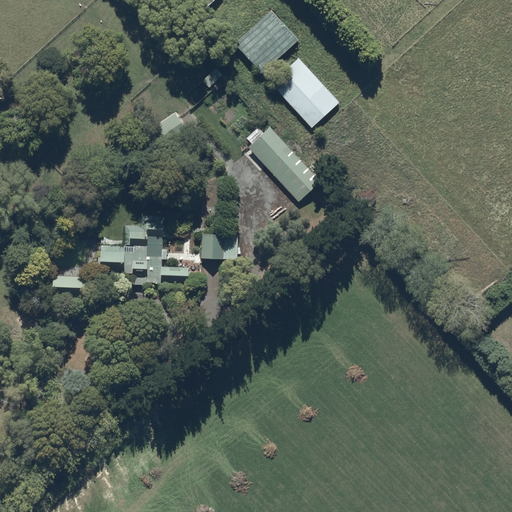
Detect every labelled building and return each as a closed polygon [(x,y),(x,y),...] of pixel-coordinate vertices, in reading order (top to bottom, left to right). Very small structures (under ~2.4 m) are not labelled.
[(213,0),(192,0),(202,10),(213,0)] [(298,41),(271,10),(232,44),(259,75),(298,41)] [(339,101),(298,57),(269,83),(310,128),(339,101)] [(189,129),(177,110),(146,130),(159,149),(189,129)] [(248,147),(297,201),(319,180),(269,126),(263,131),(260,128),(248,139),(252,143),(248,147)] [(123,244),(98,244),(98,271),(121,271),(121,281),(129,281),(129,286),(147,286),(147,283),(160,283),(160,285),(188,285),(188,265),(160,265),(160,257),(165,257),(165,249),(161,249),(161,236),(168,236),(168,217),(140,218),(140,224),(123,224),(123,244)] [(237,235),(199,234),(199,259),(236,260),(237,235)] [(86,276),(44,275),(43,297),(85,298),(86,276)]
